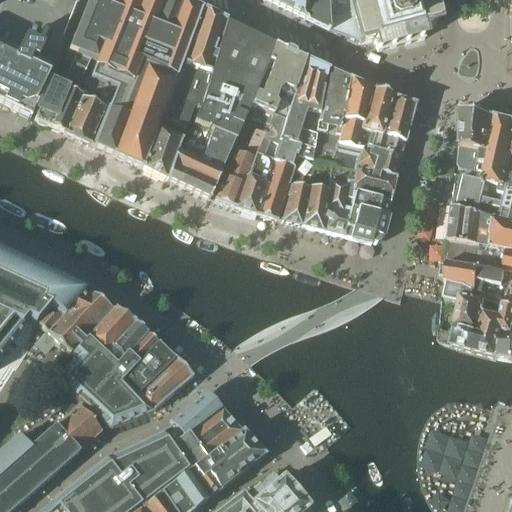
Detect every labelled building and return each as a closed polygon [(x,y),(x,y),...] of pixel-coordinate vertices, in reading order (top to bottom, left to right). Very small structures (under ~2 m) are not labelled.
[(29,0),(28,3),(0,68),(0,106),(30,120),(40,99),(38,98),(54,63),(77,6),(63,0),(29,0)] [(0,0),(0,68),(28,3),(21,0),(0,0)] [(88,0),(67,53),(80,58),(89,62),(96,65),(89,82),(113,91),(115,92),(113,98),(92,149),(92,150),(112,159),(141,171),(162,118),(180,71),(194,36),(192,35),(200,13),(182,4),(173,0),(88,0)] [(305,22),(305,0),(262,0),(263,2),(305,22)] [(325,32),(325,0),(305,0),(305,22),(325,32)] [(325,0),(325,34),(327,35),(327,34),(358,44),(358,46),(362,45),(373,42),(377,54),(424,41),(420,29),(436,25),(433,13),(428,0),(325,0)] [(194,36),(180,71),(162,118),(183,127),(183,128),(186,129),(193,108),(197,109),(224,25),(225,24),(200,12),(200,13),(192,35),(194,36)] [(224,25),(197,109),(198,110),(192,125),(210,133),(209,136),(218,139),(227,117),(242,123),(247,109),(248,108),(256,90),(249,87),(252,77),(242,73),(247,61),(252,63),(261,43),(224,25)] [(274,49),(261,43),(252,63),(247,61),(242,73),(252,77),(249,87),(256,90),(274,49)] [(248,108),(247,109),(270,120),(270,118),(285,124),(304,63),(274,49),(256,90),(248,108)] [(74,61),(68,73),(81,79),(89,62),(80,58),(78,63),(74,61)] [(304,63),(285,124),(278,146),(298,152),(296,159),(297,159),(305,162),(310,143),(326,74),(316,70),(304,63)] [(65,93),(66,93),(71,79),(56,73),(49,88),(34,124),(35,124),(37,127),(44,130),(47,129),(48,130),(65,93)] [(332,150),(348,83),(326,74),(310,143),(332,150)] [(80,99),(63,137),(87,149),(88,148),(113,91),(89,82),(81,99),(80,99)] [(332,150),(328,167),(330,168),(336,170),(356,175),(355,179),(352,194),(388,203),(389,203),(395,182),(394,182),(396,176),(399,162),(386,158),(385,162),(354,152),(371,94),(348,83),(332,150)] [(63,137),(80,99),(66,93),(65,93),(48,130),(63,137)] [(391,101),(371,94),(354,152),(385,162),(386,158),(399,162),(404,144),(380,137),(391,101)] [(413,109),(391,101),(380,137),(404,144),(413,109)] [(488,150),(491,119),(460,112),(460,147),(488,150)] [(227,117),(218,139),(232,145),(242,123),(227,117)] [(141,171),(141,172),(142,172),(166,183),(176,155),(181,142),(186,129),(183,128),(183,127),(162,118),(141,171)] [(244,181),(232,210),(255,217),(272,165),(262,161),(269,144),(277,148),(278,146),(285,124),(270,118),(270,120),(268,127),(270,127),(248,178),(244,181)] [(488,150),(460,147),(460,149),(458,171),(484,176),(483,178),(506,183),(511,155),(511,124),(491,119),(488,150)] [(234,153),(217,195),(214,204),(232,210),(244,181),(248,178),(270,127),(268,127),(264,136),(253,132),(244,157),(234,153)] [(176,155),(166,183),(172,186),(208,202),(212,193),(232,145),(218,139),(209,136),(203,152),(185,144),(181,157),(176,155)] [(328,167),(332,150),(310,143),(305,162),(313,164),(313,165),(328,167)] [(272,165),(255,217),(275,223),(292,158),(296,159),(298,152),(278,146),(277,148),(278,149),(272,165)] [(281,224),(300,229),(309,186),(313,165),(313,164),(305,162),(297,159),(295,172),(293,171),(281,224)] [(330,168),(326,188),(325,195),(318,234),(342,240),(352,194),(355,179),(350,178),(349,182),(334,179),(336,170),(330,168)] [(511,190),(504,189),(506,183),(483,178),(484,176),(458,171),(458,172),(459,173),(458,179),(456,179),(455,191),(453,210),(478,215),(480,207),(501,213),(499,220),(511,221),(511,190)] [(318,234),(325,195),(308,193),(300,229),(318,234)] [(387,221),(385,220),(389,205),(389,204),(388,204),(388,203),(352,194),(342,240),(349,242),(348,244),(369,249),(370,248),(374,249),(379,246),(380,241),(381,242),(387,221)] [(478,215),(453,210),(451,230),(450,230),(449,243),(491,248),(496,222),(478,217),(478,215)] [(496,222),(491,248),(511,251),(511,221),(499,220),(498,223),(496,222)] [(511,251),(491,248),(449,243),(446,266),(461,268),(511,278),(511,251)] [(0,352),(24,324),(28,325),(33,328),(35,327),(35,326),(36,327),(37,328),(38,329),(51,314),(61,312),(77,292),(72,289),(68,287),(69,286),(65,284),(64,286),(54,281),(54,279),(51,278),(50,279),(0,255),(0,352)] [(441,270),(440,282),(444,282),(444,283),(462,284),(473,292),(471,302),(491,306),(502,308),(508,309),(511,310),(511,278),(461,268),(446,266),(445,271),(441,270)] [(437,330),(436,339),(437,342),(439,343),(451,347),(451,348),(474,354),(495,359),(501,336),(510,338),(511,332),(505,331),(508,309),(502,308),(500,320),(489,318),(491,306),(471,302),(473,292),(462,284),(444,283),(443,286),(446,286),(444,302),(457,304),(453,332),(438,330),(437,330)] [(72,359),(114,315),(83,294),(81,294),(77,292),(61,312),(51,314),(38,329),(56,346),(54,348),(58,351),(60,349),(65,354),(47,372),(50,375),(50,376),(57,382),(74,361),(72,359)] [(118,365),(106,356),(134,328),(133,327),(114,315),(72,359),(74,361),(57,382),(56,383),(79,405),(84,399),(118,365)] [(134,328),(106,356),(118,365),(145,338),(134,328)] [(501,336),(495,359),(511,361),(511,338),(510,338),(501,336)] [(158,349),(145,338),(118,365),(84,399),(79,405),(89,415),(94,408),(158,349)] [(94,408),(89,415),(108,431),(121,419),(121,417),(179,370),(174,365),(158,349),(94,408)] [(190,386),(189,384),(191,383),(179,370),(121,417),(121,419),(108,431),(109,432),(150,417),(164,406),(173,398),(174,399),(190,386)] [(121,488),(140,474),(161,458),(208,422),(209,421),(209,420),(210,420),(211,420),(219,414),(206,400),(205,401),(202,398),(168,426),(171,430),(159,440),(103,465),(44,511),(114,511),(107,501),(120,489),(121,488)] [(0,454),(0,511),(13,511),(80,454),(80,455),(87,449),(86,448),(100,436),(75,410),(45,437),(37,445),(33,441),(25,448),(18,439),(0,454)] [(205,462),(240,436),(239,435),(238,436),(234,432),(235,431),(234,430),(233,430),(225,422),(226,421),(225,419),(224,420),(220,416),(221,415),(219,414),(211,420),(210,420),(209,420),(209,421),(208,422),(161,458),(181,485),(187,481),(185,478),(198,467),(205,462)] [(511,431),(493,426),(484,454),(511,462),(511,431)] [(240,437),(240,436),(205,462),(214,473),(207,478),(219,494),(258,463),(258,457),(240,437)] [(511,462),(484,454),(480,467),(511,477),(511,462)] [(181,485),(161,458),(140,474),(121,488),(140,511),(174,511),(183,506),(187,511),(197,511),(206,506),(187,481),(181,485)] [(207,478),(198,467),(185,478),(187,481),(206,506),(219,494),(207,478)] [(511,495),(511,477),(480,467),(475,484),(511,495)] [(306,511),(294,498),(281,482),(258,501),(258,502),(253,506),(251,507),(244,498),(242,496),(220,511),(306,511)] [(511,511),(511,495),(475,484),(466,509),(474,511),(511,511)] [(140,511),(121,488),(120,489),(107,501),(114,511),(140,511)]
